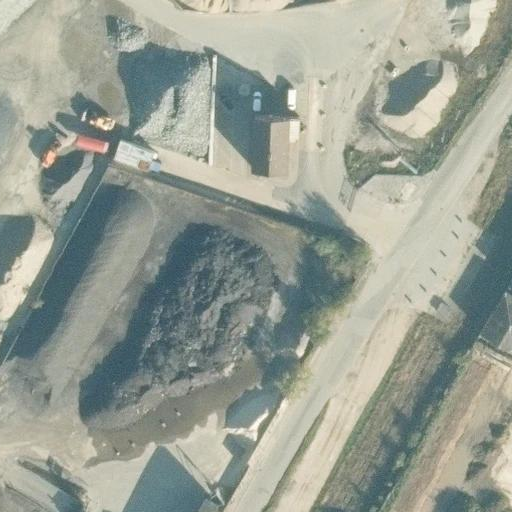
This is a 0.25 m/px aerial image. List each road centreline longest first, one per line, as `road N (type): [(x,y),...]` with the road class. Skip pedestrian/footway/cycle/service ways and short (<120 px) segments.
road 1 (residential): [(511,89),(415,240),(262,511)]
road 2 (unknown): [(108,165),(415,240)]
